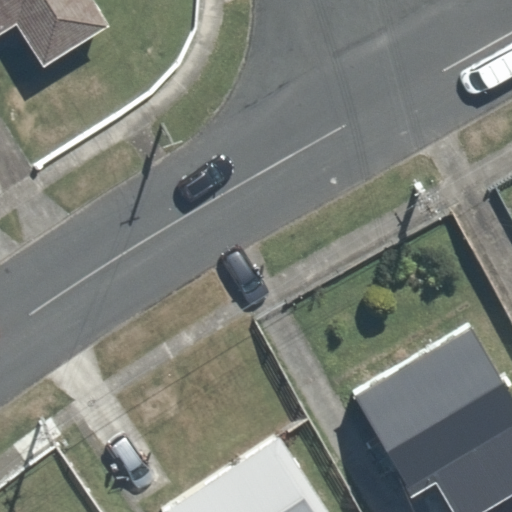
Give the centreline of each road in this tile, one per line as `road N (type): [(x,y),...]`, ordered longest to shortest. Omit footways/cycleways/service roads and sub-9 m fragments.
road 1 (unclassified): [(0,338),(217,196),(385,103)]
road 2 (unclassified): [(385,103),(511,32)]
